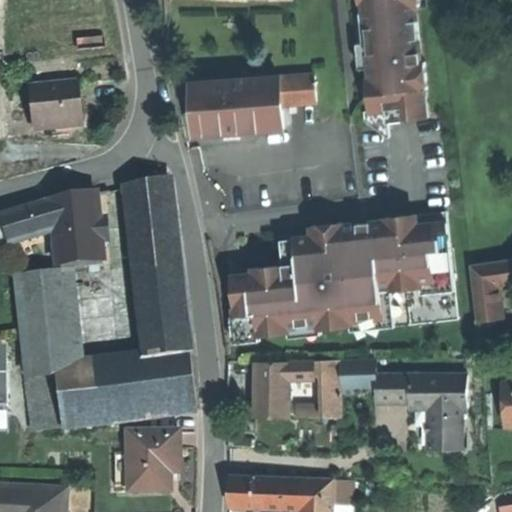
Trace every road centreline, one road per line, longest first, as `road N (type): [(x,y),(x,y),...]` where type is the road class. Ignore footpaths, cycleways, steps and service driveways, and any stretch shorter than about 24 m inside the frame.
road 1 (residential): [(144,134),(168,151),(182,182),(209,354),(210,511)]
road 2 (residential): [(144,134),(94,173),(0,194)]
road 3 (residential): [(142,0),(144,134)]
